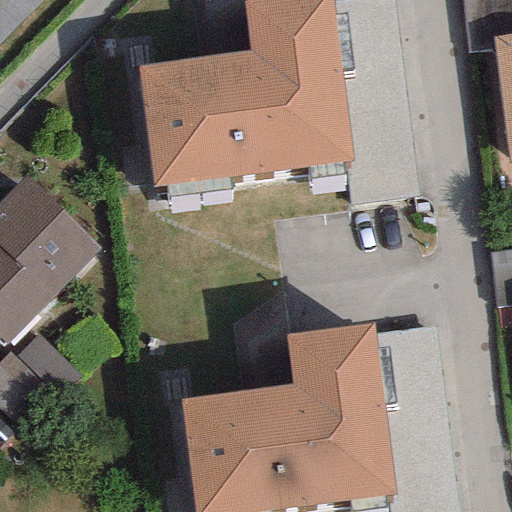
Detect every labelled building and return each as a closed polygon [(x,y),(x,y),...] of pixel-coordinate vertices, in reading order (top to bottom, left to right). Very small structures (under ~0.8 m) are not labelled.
[(0,0),(0,51),(1,53),(53,0),(0,0)] [(249,51),(136,66),(153,187),(343,162),(352,160),(332,2),(332,0),(260,0),(243,2),(249,51)] [(343,162),(350,207),(418,197),(391,0),(354,0),(332,2),(352,160),(343,162)] [(511,0),(460,0),(468,54),(493,51),(491,37),(511,34),(511,0)] [(493,51),(508,163),(511,162),(511,34),(491,37),(493,51)] [(0,340),(4,345),(98,249),(24,177),(0,201),(0,340)] [(511,251),(489,255),(496,309),(511,307),(511,251)] [(290,385),(180,400),(193,511),(264,511),(385,497),(395,496),(373,335),(372,324),(284,335),(290,385)] [(385,497),(386,511),(458,511),(434,326),(373,335),(395,496),(385,497)] [(58,400),(79,379),(37,336),(16,357),(58,400)] [(0,413),(14,427),(49,392),(8,352),(0,359),(0,413)]
